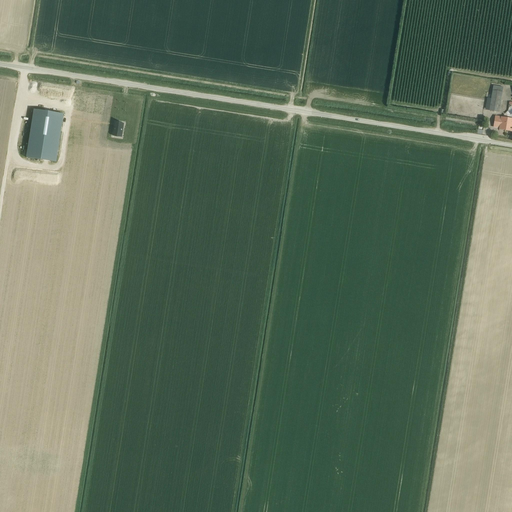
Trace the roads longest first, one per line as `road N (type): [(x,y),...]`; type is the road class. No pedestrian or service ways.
road 1 (tertiary): [(24,67),(511,145)]
road 2 (unclassified): [(0,210),(24,67)]
